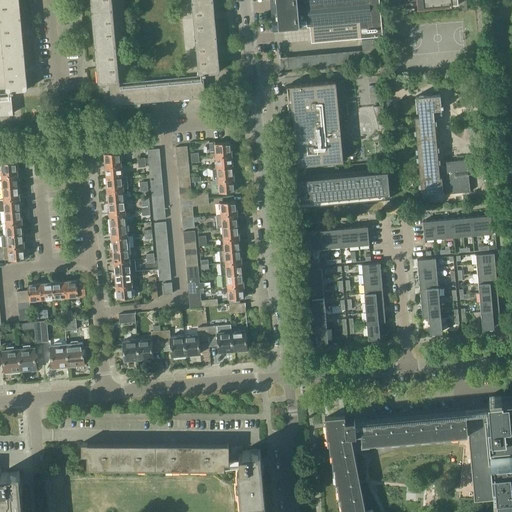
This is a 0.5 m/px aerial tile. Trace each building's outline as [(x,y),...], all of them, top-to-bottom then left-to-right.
[(19,0),(0,0),(0,17),(20,16),(19,0)] [(90,0),(91,10),(112,8),(111,0),(90,0)] [(214,16),(212,0),(193,0),(191,0),(195,36),(216,34),(214,16)] [(385,60),(379,0),(274,0),(278,29),(299,27),(299,26),(306,25),(307,26),(309,26),(360,21),(362,38),(364,62),(385,60)] [(467,9),(466,0),(422,0),(423,7),(457,4),(458,10),(467,9)] [(115,44),(112,8),(91,10),(93,27),(94,46),(115,44)] [(22,34),(20,16),(0,17),(0,23),(3,54),(24,52),(22,34)] [(360,21),(309,26),(310,43),(362,38),(360,21)] [(216,34),(195,36),(198,73),(202,72),(202,74),(209,73),(209,72),(219,71),(218,53),(216,34)] [(97,82),(109,81),(119,80),(115,44),(94,46),(96,64),(97,82)] [(24,52),(3,54),(6,90),(14,89),(15,91),(21,90),(21,89),(27,88),(25,70),(24,52)] [(289,68),(288,56),(280,57),(281,69),(289,68)] [(119,80),(109,81),(111,104),(204,96),(203,78),(119,85),(119,80)] [(286,85),(294,165),(343,161),(335,81),(286,85)] [(416,129),(414,130),(414,134),(416,134),(417,148),(415,148),(416,152),(418,152),(418,156),(416,156),(416,160),(418,160),(420,182),(418,182),(419,187),(421,187),(422,196),(437,195),(437,194),(437,192),(442,192),(444,192),(444,194),(447,194),(470,191),(468,175),(472,174),(470,159),(445,162),(445,166),(439,167),(438,163),(440,163),(440,159),(439,155),(437,155),(437,151),(439,151),(438,146),(437,147),(436,143),(438,143),(438,138),(436,138),(435,128),(437,128),(436,120),(434,120),(434,116),(440,115),(440,110),(442,110),(441,107),(443,107),(443,103),(441,103),(440,94),(432,95),(431,94),(427,94),(427,96),(423,96),(423,94),(419,94),(419,96),(415,97),(416,112),(418,112),(419,116),(414,117),(416,129)] [(0,114),(12,113),(11,95),(0,96),(0,114)] [(384,119),(383,105),(373,106),(379,129),(385,128),(384,119)] [(210,156),(215,156),(231,154),(230,142),(231,142),(230,142),(214,143),(214,142),(214,141),(208,142),(210,156)] [(105,165),(121,164),(120,152),(103,153),(103,154),(104,154),(105,165)] [(231,154),(215,156),(216,167),(233,166),(231,154)] [(0,165),(1,174),(17,173),(16,161),(17,161),(0,162),(0,165)] [(121,164),(105,165),(106,177),(122,176),(121,164)] [(213,180),(217,180),(234,178),(233,166),(216,167),(212,168),(213,180)] [(387,171),(295,180),(297,202),(389,193),(387,171)] [(17,173),(1,174),(2,186),(18,185),(17,173)] [(122,176),(106,177),(107,189),(123,188),(128,187),(127,176),(122,176)] [(234,178),(217,180),(218,191),(235,190),(235,189),(234,178)] [(18,185),(2,186),(3,198),(19,197),(18,185)] [(108,201),(124,200),(123,188),(107,189),(108,201)] [(0,211),(4,211),(20,209),(19,197),(3,198),(0,198),(0,211)] [(109,213),(125,212),(124,200),(108,201),(109,213)] [(219,202),(220,215),(237,213),(236,201),(219,202)] [(5,222),(21,221),(20,209),(4,211),(5,222)] [(110,225),(126,224),(125,212),(109,213),(110,225)] [(237,213),(220,215),(216,215),(217,227),(221,226),(238,225),(237,213)] [(481,216),(483,234),(492,233),(491,215),(481,216)] [(483,234),(481,216),(471,217),(473,235),(483,234)] [(473,235),(471,217),(462,218),(463,236),(473,235)] [(454,237),(452,218),(442,219),(444,238),(454,237)] [(463,236),(462,218),(452,218),(454,237),(463,236)] [(444,238),(442,219),(433,220),(434,238),(444,238)] [(434,238),(433,220),(423,221),(424,239),(434,238)] [(6,235),(22,233),(21,221),(5,222),(6,235)] [(126,224),(110,225),(111,237),(128,236),(126,224)] [(238,225),(221,226),(222,238),(239,237),(238,225)] [(368,226),(358,227),(360,245),(369,244),(368,226)] [(358,227),(348,228),(350,246),(360,245),(358,227)] [(339,228),(329,229),(330,248),(340,247),(339,228)] [(348,228),(339,228),(340,247),(350,246),(348,228)] [(329,229),(319,230),(321,249),(330,248),(329,229)] [(319,230),(309,231),(311,249),(321,249),(319,230)] [(301,250),(311,249),(309,231),(300,232),(301,250)] [(7,246),(23,245),(22,233),(6,235),(7,246)] [(112,249),(129,248),(128,236),(111,237),(112,249)] [(239,237),(222,238),(224,250),(240,249),(239,237)] [(23,245),(7,246),(2,246),(3,259),(25,257),(23,245)] [(113,261),(130,260),(129,248),(112,249),(113,261)] [(219,251),(220,263),(225,262),(241,261),(240,249),(224,250),(219,251)] [(476,254),(477,264),(495,262),(494,252),(476,254)] [(418,269),(436,267),(435,258),(417,259),(418,269)] [(114,273),(131,271),(130,260),(113,261),(114,273)] [(220,263),(221,275),(226,274),(242,273),(241,261),(225,262),(220,263)] [(477,273),(496,272),(495,262),(477,264),(477,273)] [(362,264),(363,274),(381,272),(380,263),(362,264)] [(437,277),(436,267),(418,269),(419,279),(437,277)] [(304,279),(322,278),(321,268),(303,269),(304,279)] [(132,283),(131,271),(114,273),(116,285),(132,283)] [(382,282),(381,272),(363,274),(363,284),(382,282)] [(478,283),(497,281),(496,272),(477,273),(478,283)] [(222,287),(227,286),(243,284),(242,273),(226,274),(221,275),(222,287)] [(438,287),(437,277),(419,279),(420,288),(438,287)] [(76,280),(64,280),(66,297),(85,295),(84,278),(76,279),(76,280)] [(305,289),(323,287),(322,278),(304,279),(305,289)] [(54,298),(66,297),(64,280),(52,282),(54,298)] [(156,281),(148,282),(148,285),(150,284),(151,298),(157,297),(156,281)] [(479,293),(498,291),(497,281),(478,283),(479,293)] [(42,299),(54,298),(52,282),(40,283),(42,299)] [(172,293),(171,282),(163,282),(164,294),(172,293)] [(383,292),(382,282),(363,284),(364,293),(376,292),(383,292)] [(28,290),(29,296),(29,300),(42,299),(40,283),(28,284),(28,283),(28,290)] [(133,296),(132,283),(116,285),(117,297),(116,297),(133,296)] [(243,284),(227,286),(228,298),(239,297),(245,297),(245,296),(244,296),(243,284)] [(312,298),(324,297),(323,287),(305,289),(306,299),(312,298)] [(439,296),(438,287),(420,288),(421,298),(439,296)] [(480,302),(498,301),(498,291),(479,293),(480,302)] [(384,301),(383,292),(376,292),(364,293),(365,303),(377,302),(384,301)] [(440,306),(439,296),(421,298),(421,308),(440,306)] [(313,308),(325,307),(324,297),(312,298),(306,299),(306,308),(313,308)] [(384,311),(384,301),(377,302),(365,303),(366,313),(378,311),(384,311)] [(493,311),(499,311),(498,301),(480,302),(481,312),(493,311)] [(244,302),(239,303),(228,304),(229,313),(245,311),(244,302)] [(440,315),(440,306),(421,308),(422,318),(425,317),(429,317),(429,316),(440,315)] [(314,317),(326,316),(325,307),(313,308),(306,308),(307,318),(314,317)] [(379,321),(379,322),(385,321),(384,311),(378,311),(366,313),(367,322),(379,321)] [(493,311),(481,312),(482,328),(494,327),(493,311)] [(135,321),(134,312),(118,314),(119,323),(135,321)] [(429,317),(425,317),(425,320),(426,321),(429,321),(430,333),(442,332),(440,315),(429,316),(429,317)] [(315,327),(327,326),(326,316),(314,317),(307,318),(308,328),(315,327)] [(77,329),(75,318),(68,318),(64,319),(65,330),(77,329)] [(46,320),(40,321),(42,342),(48,341),(46,320)] [(35,342),(42,342),(40,321),(33,321),(35,342)] [(379,321),(367,322),(368,339),(380,337),(379,322),(379,321)] [(161,344),(160,330),(160,325),(153,325),(153,330),(150,331),(151,338),(136,339),(138,359),(152,357),(152,351),(153,351),(152,345),(161,344)] [(218,351),(232,350),(231,330),(217,332),(216,325),(207,326),(208,339),(216,339),(217,345),(218,345),(218,351)] [(198,333),(183,334),(185,354),(200,353),(199,347),(200,347),(199,340),(208,339),(207,326),(203,326),(197,327),(198,333)] [(315,327),(316,343),(328,342),(327,326),(315,327)] [(185,354),(183,334),(170,336),(169,329),(160,330),(161,344),(169,343),(170,350),(171,356),(185,354)] [(231,330),(232,350),(247,349),(246,343),(248,343),(248,337),(248,335),(246,336),(245,329),(231,330)] [(138,359),(136,339),(122,340),(123,347),(121,347),(121,352),(121,354),(123,354),(124,360),(138,359)] [(66,343),(68,365),(83,364),(84,364),(82,341),(66,343)] [(53,367),(68,365),(66,343),(50,344),(52,367),(53,367)] [(18,347),(20,370),(35,368),(36,369),(34,346),(18,347)] [(20,370),(18,347),(2,349),(4,372),(5,372),(5,371),(20,370)] [(511,394),(488,397),(489,408),(467,410),(470,432),(468,432),(469,445),(470,456),(474,499),(511,495),(511,394)] [(344,412),(343,397),(323,399),(324,414),(326,414),(343,413),(344,412)] [(377,440),(468,432),(470,432),(467,410),(467,409),(359,419),(348,420),(345,421),(344,415),(324,417),(326,438),(328,438),(330,453),(331,453),(332,468),(334,468),(335,483),(337,482),(338,497),(339,497),(340,511),(341,511),(342,511),(365,511),(350,433),(356,432),(361,432),(361,442),(377,440)] [(224,468),(224,462),(224,446),(87,445),(87,442),(81,442),(81,454),(86,454),(86,468),(224,468)] [(224,446),(224,462),(239,461),(239,466),(236,466),(240,511),(263,511),(258,457),(261,457),(260,449),(242,451),(242,453),(239,453),(228,454),(228,444),(226,444),(228,444),(228,446),(224,446)] [(0,511),(20,511),(19,500),(18,490),(17,480),(20,479),(19,471),(1,473),(1,475),(0,475),(0,511)]
